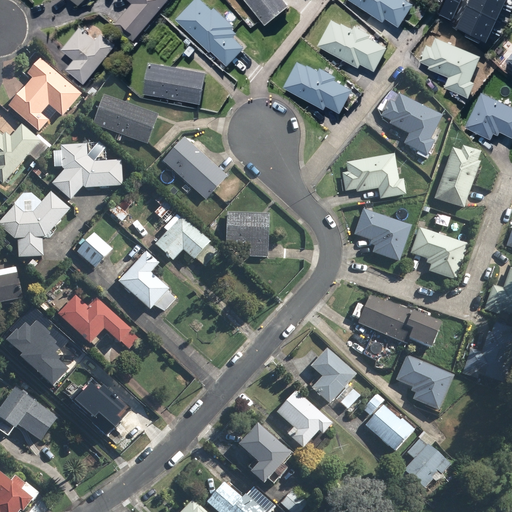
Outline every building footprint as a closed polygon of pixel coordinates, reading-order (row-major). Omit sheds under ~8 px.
[(114,25),(133,41),(167,0),(127,0),(132,4),(114,25)] [(201,0),(193,0),(175,19),(210,52),(212,51),(227,66),(245,48),(234,37),(237,34),(232,29),(234,27),(214,7),(212,9),(201,0)] [(243,0),(265,25),(289,5),(284,0),(243,0)] [(349,0),(383,22),(385,19),(398,27),(413,4),(406,0),(349,0)] [(511,8),(492,0),(485,19),(505,26),(511,8)] [(332,20),(317,46),(359,68),(361,64),(374,71),(387,48),(369,38),(371,35),(354,25),(352,29),(341,23),(340,24),(332,20)] [(66,70),(84,84),(116,45),(101,34),(96,40),(80,27),(61,50),(74,60),(66,70)] [(444,87),(468,97),(475,82),(470,81),(481,56),(435,37),(431,47),(426,44),(419,61),(429,66),(428,69),(448,77),(444,87)] [(81,96),(40,60),(26,76),(31,80),(8,108),(38,134),(48,123),(41,116),(48,107),(62,119),(81,96)] [(297,61),(283,88),(324,110),(326,106),(340,113),(353,89),(335,80),(337,76),(320,67),(318,70),(307,65),(306,66),(297,61)] [(206,72),(148,62),(143,94),(201,104),(206,72)] [(511,107),(482,92),(465,127),(490,139),(494,133),(498,135),(500,131),(511,137),(511,107)] [(442,119),(399,95),(394,105),(389,102),(381,118),(390,123),(389,126),(408,136),(403,146),(417,153),(416,155),(427,161),(429,157),(430,157),(436,145),(430,142),(433,137),(436,138),(440,130),(437,129),(442,119)] [(158,116),(104,96),(92,126),(147,147),(158,116)] [(0,184),(2,187),(28,157),(36,163),(48,149),(49,150),(51,148),(38,136),(36,138),(21,126),(10,138),(5,134),(2,137),(0,135),(0,184)] [(162,162),(205,202),(227,179),(184,139),(162,162)] [(63,172),(51,186),(70,203),(82,189),(84,191),(122,189),(121,162),(93,164),(105,150),(99,144),(87,158),(86,146),(60,147),(60,153),(53,154),(54,170),(61,169),(63,172)] [(452,150),(434,201),(463,211),(480,165),(477,164),(480,155),(462,148),(461,150),(456,148),(455,151),(452,150)] [(342,175),(345,193),(355,192),(356,195),(378,191),(379,202),(406,198),(403,181),(398,182),(394,156),(346,164),(347,174),(342,175)] [(18,260),(43,259),(42,242),(70,212),(50,194),(42,204),(31,195),(22,196),(14,206),(14,208),(0,223),(0,229),(13,242),(17,242),(18,260)] [(133,204),(124,195),(108,213),(121,225),(129,217),(124,213),(133,204)] [(411,228),(363,211),(353,237),(370,243),(369,247),(374,248),(372,255),(398,264),(411,228)] [(269,215),(227,213),(225,246),(250,247),(249,259),(267,259),(269,215)] [(210,245),(177,216),(163,231),(167,234),(154,248),(172,264),(182,254),(193,264),(195,261),(204,269),(217,254),(209,246),(210,245)] [(467,247),(419,229),(410,256),(427,262),(425,265),(430,267),(428,273),(455,283),(467,247)] [(76,254),(95,271),(112,252),(93,235),(76,254)] [(146,254),(117,284),(149,314),(154,308),(163,316),(177,300),(150,275),(159,266),(146,254)] [(0,305),(22,301),(15,269),(0,272),(0,305)] [(493,286),(484,312),(499,317),(501,313),(511,316),(511,269),(510,269),(503,290),(493,286)] [(75,298),(57,317),(89,347),(103,332),(126,354),(139,341),(96,300),(87,309),(75,298)] [(440,328),(372,298),(360,326),(406,347),(408,342),(430,352),(440,328)] [(53,385),(68,368),(58,359),(61,357),(56,352),(59,348),(53,343),(55,341),(48,334),(50,332),(36,320),(30,326),(25,321),(18,329),(17,327),(6,339),(22,353),(20,355),(53,385)] [(471,350),(462,376),(477,381),(479,377),(503,386),(511,360),(511,336),(510,336),(511,330),(511,329),(494,324),(491,334),(488,333),(481,354),(471,350)] [(310,391),(328,408),(356,378),(326,351),(309,369),(321,380),(310,391)] [(454,377),(407,357),(396,382),(412,389),(410,393),(415,395),(412,402),(438,413),(454,377)] [(126,405),(103,384),(98,389),(91,382),(83,390),(80,387),(70,398),(71,399),(69,401),(107,436),(123,419),(118,414),(126,405)] [(17,429),(39,445),(57,420),(34,403),(36,401),(20,389),(17,393),(14,391),(9,398),(5,395),(1,401),(5,403),(0,410),(0,434),(7,439),(12,432),(14,433),(17,429)] [(312,409),(295,393),(275,415),(293,431),(286,438),(302,452),(318,434),(322,438),(332,427),(318,414),(319,412),(314,407),(312,409)] [(362,411),(370,418),(384,402),(377,395),(362,411)] [(364,428),(394,455),(414,433),(402,421),(400,423),(383,408),(364,428)] [(248,477),(262,489),(290,459),(256,428),(237,449),(257,468),(248,477)] [(412,482),(424,492),(432,483),(430,482),(436,475),(440,479),(441,478),(450,468),(419,441),(407,455),(414,461),(403,472),(412,482)] [(10,483),(0,475),(0,511),(24,511),(39,494),(26,483),(24,486),(14,478),(10,483)] [(223,485),(206,504),(214,511),(261,511),(229,483),(226,487),(223,485)] [(279,506),(286,511),(301,511),(308,505),(292,491),(279,506)] [(203,511),(192,502),(183,511),(203,511)]
